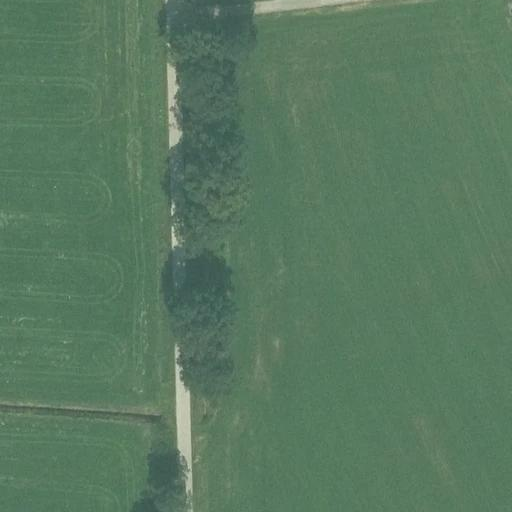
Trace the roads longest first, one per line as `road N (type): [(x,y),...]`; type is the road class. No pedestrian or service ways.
road 1 (unclassified): [(187,511),(174,0)]
road 2 (unknown): [(175,17),(356,0)]
